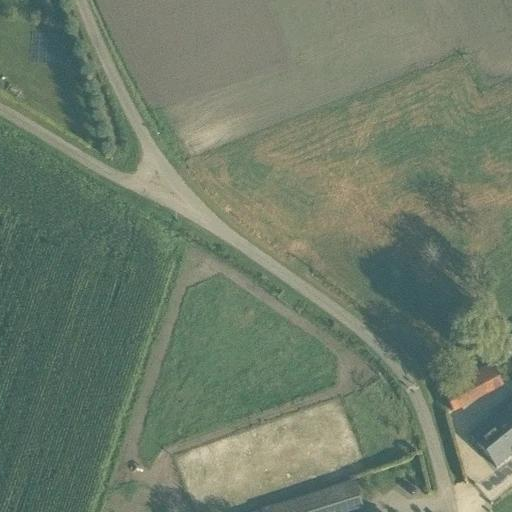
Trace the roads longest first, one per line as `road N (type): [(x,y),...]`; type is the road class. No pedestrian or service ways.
road 1 (track): [(217,232),(398,363),(427,410),(453,511)]
road 2 (track): [(217,232),(134,112),(78,0)]
road 3 (track): [(0,113),(217,232)]
